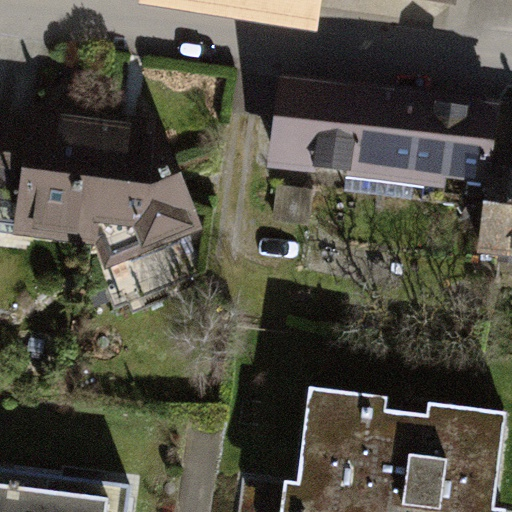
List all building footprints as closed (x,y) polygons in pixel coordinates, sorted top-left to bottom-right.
[(197,0),(317,19),(320,0),(197,0)] [(455,0),(371,0),(371,6),(453,18),(455,0)] [(494,113),(283,90),(272,191),(446,210),(449,190),(485,194),(494,113)] [(22,128),(0,126),(0,247),(99,258),(110,283),(202,242),(162,127),(118,123),(117,135),(71,131),(74,115),(25,110),(22,128)] [(511,115),(494,113),(485,194),(476,262),(511,265),(511,115)] [(505,423),(310,400),(299,486),(288,485),(284,511),(506,511),(507,511),(494,510),(505,423)] [(132,511),(135,496),(0,479),(0,511),(132,511)]
